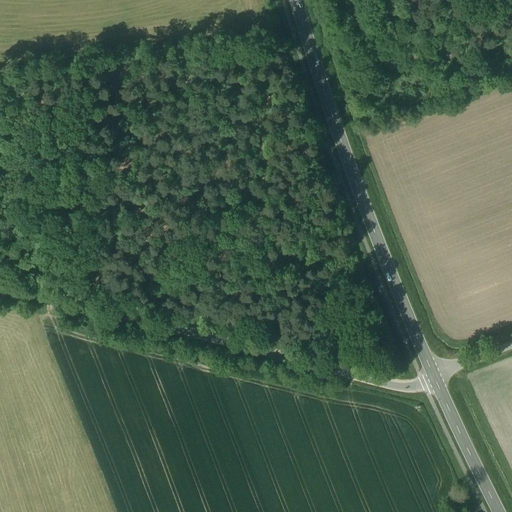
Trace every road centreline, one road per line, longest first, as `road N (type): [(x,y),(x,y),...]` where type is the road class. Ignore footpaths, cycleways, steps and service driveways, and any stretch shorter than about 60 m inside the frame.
road 1 (unclassified): [(0,284),(393,386),(435,378)]
road 2 (tertiary): [(295,0),(373,231),(435,378)]
road 3 (tertiary): [(435,378),(498,511)]
